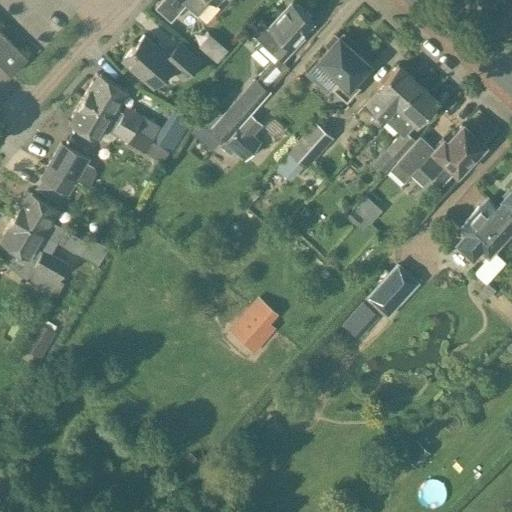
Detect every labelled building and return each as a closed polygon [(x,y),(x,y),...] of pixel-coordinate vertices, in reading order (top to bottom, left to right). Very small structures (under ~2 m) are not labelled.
[(160,0),(154,8),(170,22),(185,5),(198,16),(212,0),(216,4),(219,0),(160,0)] [(511,0),(497,0),(493,4),(495,6),(495,10),(502,16),(506,15),(508,18),(511,15),(511,0)] [(263,22),(252,33),(261,42),(256,47),(271,62),(278,56),(282,60),(303,37),(301,36),(313,22),(293,3),(269,28),(263,22)] [(0,60),(12,73),(27,59),(0,30),(0,60)] [(211,30),(199,45),(218,61),(230,46),(211,30)] [(330,48),(319,60),(341,80),(333,89),(347,102),(361,87),(355,81),(370,65),(350,47),(353,44),(344,35),(341,39),(340,37),(338,39),(335,36),(327,45),(330,48)] [(179,39),(164,55),(143,36),(121,60),(152,87),(169,68),(182,80),(201,59),(179,39)] [(399,65),(378,88),(366,102),(377,112),(370,119),(378,125),(383,119),(384,120),(418,83),(399,65)] [(143,115),(142,117),(127,108),(123,114),(117,110),(127,92),(97,74),(83,98),(151,139),(159,125),(143,115)] [(221,114),(209,128),(220,137),(225,141),(250,112),(270,90),(268,88),(257,77),(255,75),(221,114)] [(418,83),(384,120),(399,133),(385,148),(386,149),(373,162),(383,171),(396,157),(397,158),(414,139),(407,132),(415,123),(417,125),(438,101),(418,83)] [(151,139),(83,98),(68,123),(98,141),(109,124),(115,127),(112,132),(128,142),(127,143),(162,163),(169,150),(153,141),(151,139)] [(206,100),(194,114),(200,120),(207,125),(209,128),(221,114),(206,100)] [(191,119),(173,108),(153,141),(169,150),(171,151),(191,119)] [(225,141),(223,142),(243,160),(261,142),(253,134),(263,125),(250,112),(225,141)] [(289,181),(303,165),(305,167),(333,137),(315,121),(273,167),(289,181)] [(207,125),(198,136),(211,148),(220,137),(209,128),(207,125)] [(443,139),(434,148),(419,134),(389,169),(403,182),(417,167),(430,180),(434,176),(444,164),(456,175),(484,145),(463,125),(447,142),(443,139)] [(89,158),(59,141),(46,164),(75,181),(88,188),(96,173),(93,166),(87,163),(89,158)] [(46,164),(38,177),(68,194),(75,181),(46,164)] [(511,191),(505,199),(506,200),(498,208),(489,199),(461,230),(489,256),(475,271),(486,282),(507,261),(496,251),(511,233),(511,191)] [(27,192),(14,216),(57,241),(80,254),(88,241),(57,224),(53,229),(48,226),(57,210),(27,192)] [(366,192),(349,215),(366,229),(384,206),(366,192)] [(57,241),(14,216),(0,239),(0,241),(11,247),(3,260),(19,275),(55,296),(63,282),(58,279),(68,263),(50,253),(57,241)] [(387,317),(419,282),(396,261),(364,296),(387,317)] [(487,282),(480,290),(489,298),(496,290),(487,282)] [(259,297),(250,308),(230,331),(254,352),(274,329),(269,324),(278,313),(259,297)] [(358,339),(379,316),(361,300),(341,323),(358,339)] [(38,321),(23,348),(41,358),(55,331),(38,321)] [(423,478),(419,495),(437,500),(441,483),(423,478)] [(373,511),(364,502),(353,511),(373,511)]
